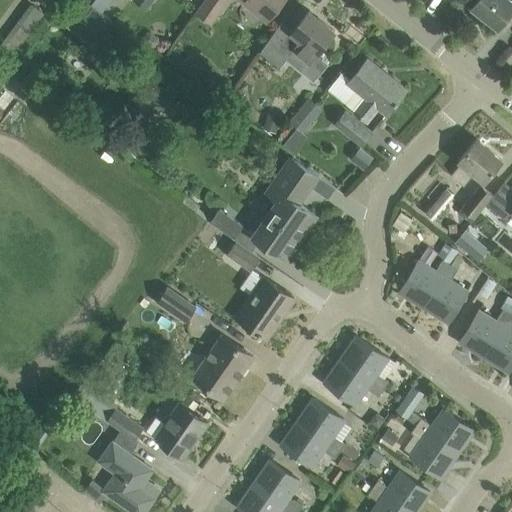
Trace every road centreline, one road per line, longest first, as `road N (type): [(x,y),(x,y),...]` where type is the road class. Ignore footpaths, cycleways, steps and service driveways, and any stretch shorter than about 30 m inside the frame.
road 1 (residential): [(195,511),(328,327),(366,303)]
road 2 (residential): [(366,303),(380,200),(487,85)]
road 3 (residential): [(511,423),(366,303)]
road 4 (tertiary): [(487,85),(381,0)]
